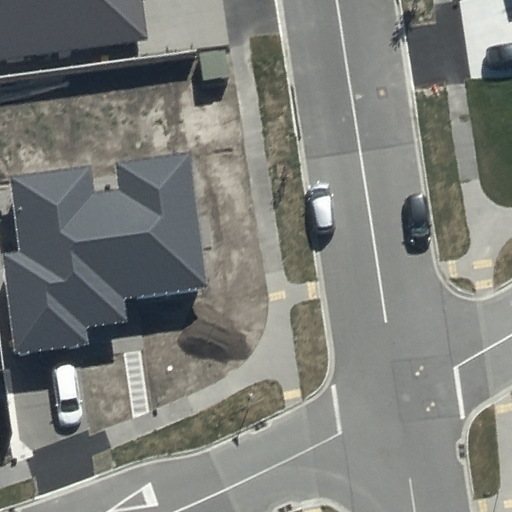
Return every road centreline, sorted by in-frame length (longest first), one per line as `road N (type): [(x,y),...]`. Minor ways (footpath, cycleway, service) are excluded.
road 1 (residential): [(393,413),(334,0)]
road 2 (residential): [(393,413),(175,511)]
road 3 (residential): [(511,338),(393,413)]
